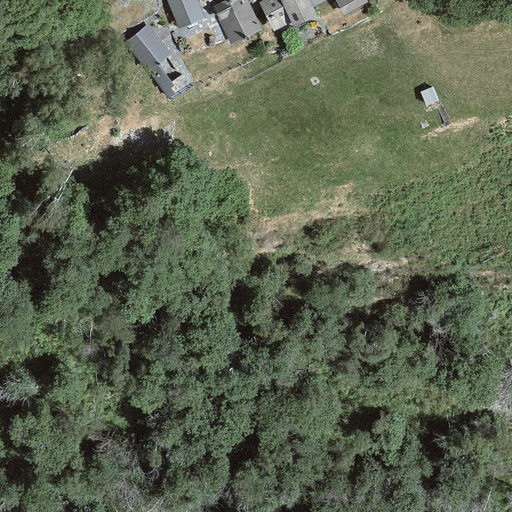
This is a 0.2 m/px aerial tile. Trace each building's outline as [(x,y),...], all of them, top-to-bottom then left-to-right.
[(166,0),(178,29),(205,18),(196,0),(166,0)] [(246,0),(225,0),(212,7),(230,44),(261,29),(246,0)] [(264,0),(259,3),(273,31),(290,22),(293,27),(316,16),(312,7),(327,0),(264,0)] [(334,0),(343,16),(367,2),(366,1),(367,0),(334,0)] [(170,55),(148,24),(123,44),(167,99),(174,94),(170,89),(173,86),(158,66),(170,55)] [(433,88),(420,92),(425,104),(437,100),(433,88)]
